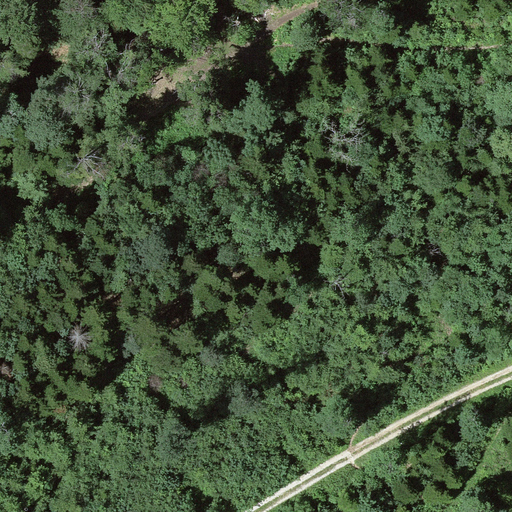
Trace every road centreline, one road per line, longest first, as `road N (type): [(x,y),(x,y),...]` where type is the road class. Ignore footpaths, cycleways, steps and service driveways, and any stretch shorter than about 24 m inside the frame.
road 1 (track): [(274,55),(0,235)]
road 2 (track): [(511,375),(350,453),(256,511)]
road 3 (track): [(304,44),(511,42)]
